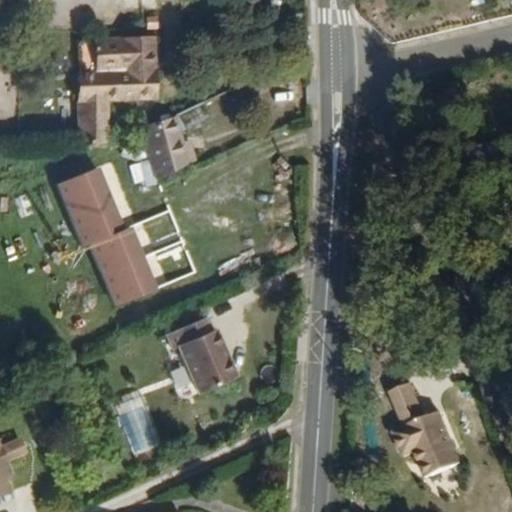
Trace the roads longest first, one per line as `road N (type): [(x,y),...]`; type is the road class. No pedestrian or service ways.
road 1 (unclassified): [(336,75),(362,95),(399,174),(511,473)]
road 2 (secondary): [(312,511),(336,75)]
road 3 (residential): [(511,39),(336,75)]
